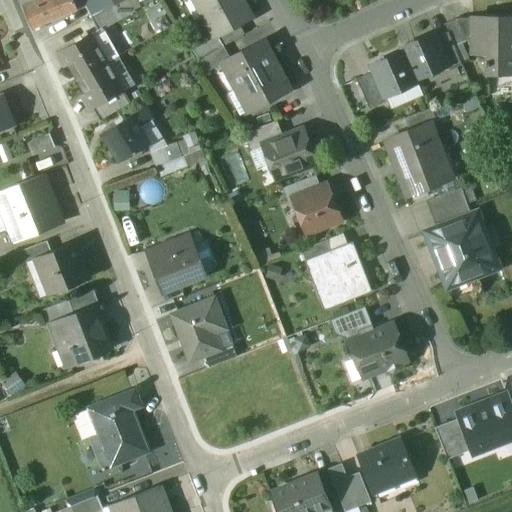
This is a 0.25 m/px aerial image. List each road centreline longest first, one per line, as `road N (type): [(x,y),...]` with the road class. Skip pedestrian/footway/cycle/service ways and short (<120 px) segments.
road 1 (residential): [(10,0),(206,484)]
road 2 (residential): [(304,54),(449,390)]
road 3 (residential): [(206,484),(449,390)]
road 4 (track): [(153,349),(0,412)]
road 5 (residential): [(304,54),(419,0)]
